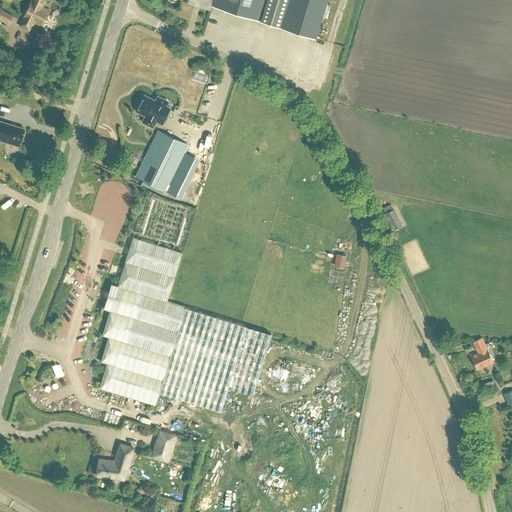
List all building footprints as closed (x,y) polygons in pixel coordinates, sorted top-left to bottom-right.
[(41,26),(49,10),(43,7),(46,1),(43,0),(30,0),(30,1),(19,25),(29,30),(32,22),(41,26)] [(316,37),(327,0),(214,0),(212,5),(316,37)] [(0,19),(9,24),(13,16),(0,9),(0,19)] [(161,97),(157,95),(155,100),(144,94),(136,111),(145,115),(143,118),(142,121),(153,126),(155,121),(156,120),(161,123),(169,107),(166,105),(168,101),(163,99),(161,97)] [(0,139),(20,146),(23,137),(24,136),(26,132),(25,131),(25,129),(1,121),(0,123),(0,139)] [(147,154),(137,177),(165,191),(174,173),(188,144),(166,133),(154,157),(147,154)] [(174,173),(165,191),(178,197),(187,179),(174,173)] [(134,231),(184,247),(196,209),(172,201),(147,188),(134,231)] [(394,209),(385,213),(393,230),(402,226),(394,209)] [(108,362),(101,387),(156,403),(159,394),(222,412),(229,389),(253,397),(264,361),(272,335),(247,327),(212,317),(206,315),(199,313),(194,312),(185,309),(186,305),(168,299),(182,251),(133,236),(118,285),(112,283),(105,308),(111,310),(103,334),(109,336),(102,360),(108,362)] [(344,267),(345,256),(338,254),(337,266),(344,267)] [(476,369),(493,362),(486,347),(482,338),(473,342),(477,351),(469,355),(476,369)] [(59,364),(63,376),(70,373),(66,361),(59,364)] [(508,406),(511,403),(511,390),(503,394),(508,406)] [(163,430),(154,458),(168,462),(168,461),(169,461),(177,435),(176,435),(163,430)] [(126,478),(135,446),(122,442),(119,453),(117,460),(101,458),(99,474),(126,478)]
